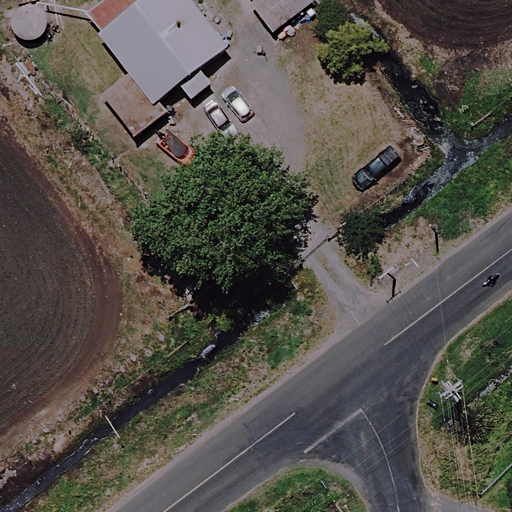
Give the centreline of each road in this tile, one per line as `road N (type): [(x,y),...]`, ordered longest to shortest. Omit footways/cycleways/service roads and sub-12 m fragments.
road 1 (unclassified): [(346,377),(166,511)]
road 2 (unclassified): [(511,251),(346,377)]
road 3 (unclassified): [(346,377),(372,413),(399,511)]
